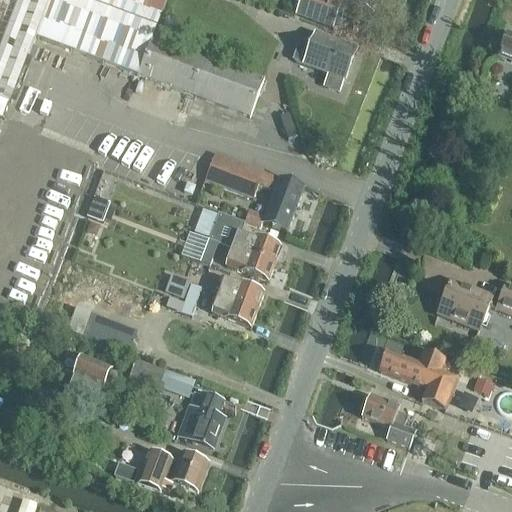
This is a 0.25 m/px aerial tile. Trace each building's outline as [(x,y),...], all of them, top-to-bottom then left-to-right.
[(0,0),(0,102),(7,105),(46,4),(34,0),(0,0)] [(51,0),(36,41),(104,67),(129,0),(51,0)] [(129,0),(104,67),(137,79),(151,41),(153,42),(168,0),(129,0)] [(319,0),(306,0),(299,19),(334,32),(346,0),(358,0),(360,0),(356,10),(376,17),(382,0),(321,0),(321,1),(319,0)] [(511,39),(506,37),(497,58),(511,63),(511,39)] [(137,79),(193,101),(207,63),(153,42),(151,41),(137,79)] [(300,41),(292,63),(296,64),(328,76),(327,78),(323,89),(340,95),(344,84),(346,85),(356,57),(315,41),(314,46),(300,41)] [(263,84),(207,63),(193,101),(249,123),(263,84)] [(297,104),(289,106),(295,136),(304,134),(297,104)] [(93,110),(86,128),(95,131),(102,113),(93,110)] [(120,143),(143,152),(149,133),(127,125),(120,143)] [(217,159),(207,185),(254,204),(260,188),(274,194),(265,218),(263,222),(251,216),(247,227),(260,232),(261,229),(286,239),(304,194),(217,159)] [(55,174),(78,181),(82,170),(58,163),(55,174)] [(94,200),(87,219),(103,225),(110,206),(94,200)] [(218,216),(208,242),(218,246),(224,231),(238,237),(239,235),(241,236),(245,226),(218,216)] [(99,229),(90,226),(87,235),(93,237),(97,235),(99,229)] [(224,231),(218,246),(233,251),(232,252),(275,268),(281,251),(241,236),(239,235),(238,237),(224,231)] [(232,252),(226,269),(268,285),(275,268),(232,252)] [(203,257),(200,265),(210,269),(213,261),(203,257)] [(170,278),(165,294),(183,301),(189,285),(170,278)] [(225,281),(218,298),(258,313),(264,296),(225,281)] [(185,305),(182,304),(178,314),(191,319),(201,291),(192,287),(185,305)] [(511,293),(506,291),(499,307),(451,287),(438,320),(480,337),(489,315),(493,316),(494,315),(511,322),(511,293)] [(218,298),(212,316),(251,331),(258,313),(218,298)] [(457,382),(440,376),(444,367),(421,358),(417,367),(387,356),(380,375),(409,386),(410,382),(425,388),(419,403),(445,413),(457,382)] [(95,416),(99,404),(101,404),(112,374),(84,363),(72,393),(69,392),(64,404),(95,416)] [(173,393),(177,379),(134,365),(129,383),(171,397),(173,393)] [(177,379),(173,393),(191,399),(195,385),(177,379)] [(492,390),(477,384),(473,393),(489,399),(492,390)] [(227,422),(219,419),(223,406),(206,400),(205,401),(197,397),(192,410),(190,409),(178,440),(215,455),(227,422)] [(415,435),(404,431),(408,421),(397,416),(399,410),(370,399),(362,421),(391,432),(387,442),(410,450),(415,435)] [(149,454),(136,487),(161,496),(162,492),(170,495),(173,487),(198,497),(209,466),(180,455),(177,465),(149,454)]
